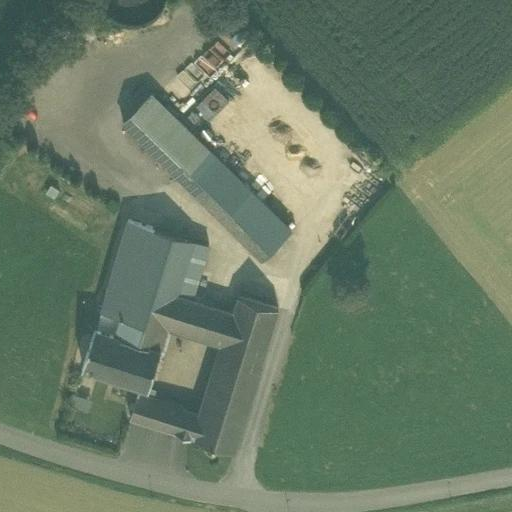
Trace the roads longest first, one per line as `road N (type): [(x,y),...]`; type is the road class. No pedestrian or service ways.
road 1 (unknown): [(216,490),(239,456),(305,200)]
road 2 (residential): [(273,500),(104,470),(0,435)]
road 3 (residential): [(511,478),(379,497),(273,500)]
